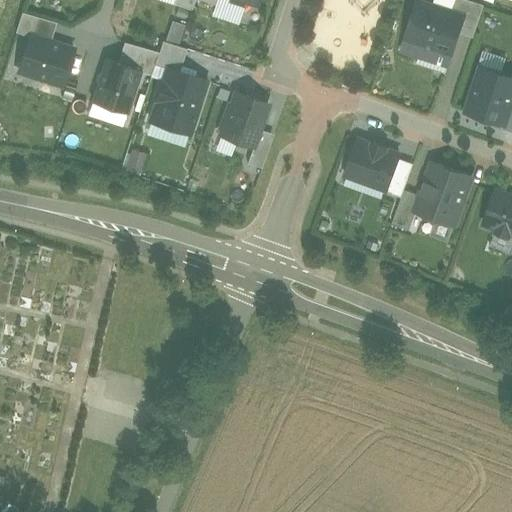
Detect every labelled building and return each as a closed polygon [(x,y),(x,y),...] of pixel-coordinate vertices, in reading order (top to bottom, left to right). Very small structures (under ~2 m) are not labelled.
[(465,6),(446,0),(410,0),(397,49),(448,64),(465,6)] [(160,39),(177,42),(181,21),(164,18),(160,39)] [(74,40),(24,25),(12,67),(62,82),(74,40)] [(138,60),(100,47),(84,92),(122,105),(138,60)] [(511,98),(511,62),(474,49),(455,105),(504,121),(511,98)] [(208,73),(162,59),(145,115),(191,129),(208,73)] [(269,92),(229,79),(212,130),(253,143),(269,92)] [(403,143),(355,127),(340,173),(388,188),(403,143)] [(129,168),(142,169),(144,151),(131,150),(129,168)] [(473,166),(427,150),(409,203),(455,219),(473,166)] [(511,181),(491,175),(477,216),(511,227),(511,181)]
